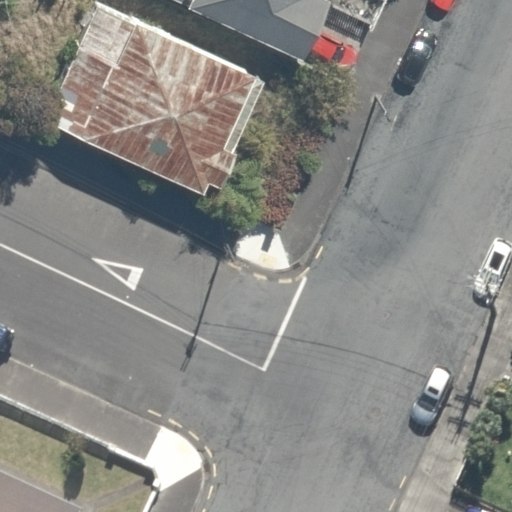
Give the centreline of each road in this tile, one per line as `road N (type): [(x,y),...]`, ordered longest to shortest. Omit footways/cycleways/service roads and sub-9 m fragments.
road 1 (residential): [(511,34),(331,395)]
road 2 (residential): [(331,395),(0,239)]
road 3 (residential): [(331,395),(277,511)]
